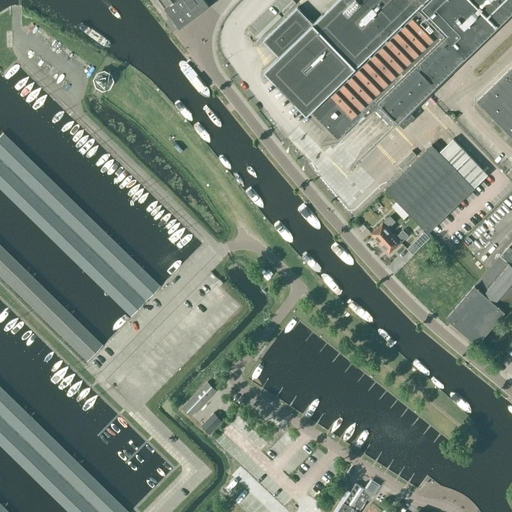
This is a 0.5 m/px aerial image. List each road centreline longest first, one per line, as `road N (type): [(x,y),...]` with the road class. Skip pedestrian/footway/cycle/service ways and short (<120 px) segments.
road 1 (tertiary): [(511,393),(413,311),(216,78),(209,34),(225,0)]
road 2 (unclassified): [(455,511),(402,492),(235,382),(233,371),(298,289),(257,247),(229,246)]
